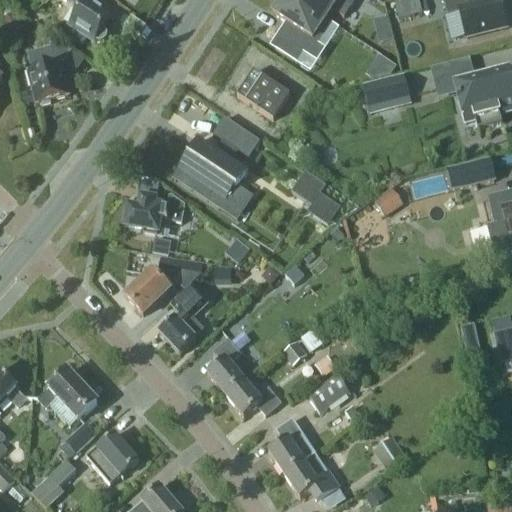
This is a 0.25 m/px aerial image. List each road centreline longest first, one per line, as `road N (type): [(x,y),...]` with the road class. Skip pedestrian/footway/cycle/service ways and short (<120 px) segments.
road 1 (residential): [(259,511),(216,445),(28,242)]
road 2 (secondary): [(36,233),(201,0)]
